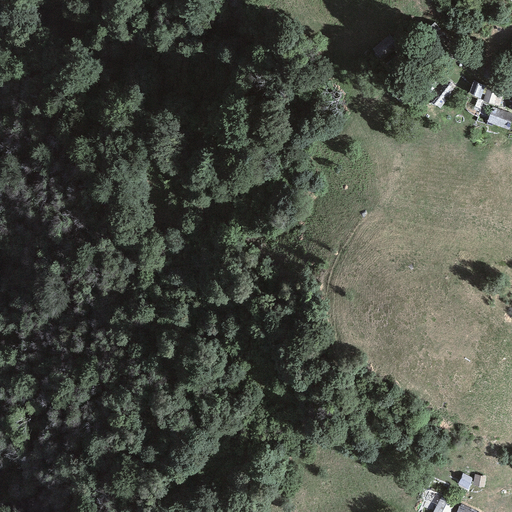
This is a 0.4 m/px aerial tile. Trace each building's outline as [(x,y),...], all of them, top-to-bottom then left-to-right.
[(444,34),(435,23),(427,31),(436,41),(444,34)] [(381,60),(399,48),(390,35),(373,47),(381,60)] [(425,48),(419,43),(412,52),(418,56),(425,48)] [(499,66),(489,62),(484,77),(494,80),(499,66)] [(455,89),(442,80),(428,99),(440,108),(455,89)] [(411,91),(401,82),(391,93),(401,102),(411,91)] [(486,87),(474,82),(469,92),(481,97),(486,87)] [(503,94),(488,89),(484,102),(500,107),(503,94)] [(511,117),(511,113),(492,108),(487,124),(508,130),(511,117)] [(266,206),(250,206),(249,219),(266,219),(266,206)] [(465,486),(470,477),(463,472),(457,481),(465,486)] [(485,475),(474,473),(473,482),(483,484),(485,475)] [(452,485),(434,477),(429,490),(447,497),(452,485)] [(450,511),(455,503),(442,496),(433,511),(450,511)]
